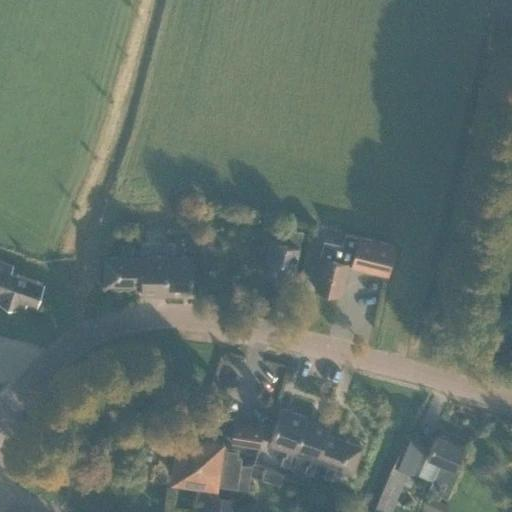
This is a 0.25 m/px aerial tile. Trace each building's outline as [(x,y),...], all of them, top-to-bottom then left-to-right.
[(241,217),(253,220),(256,207),(244,204),(241,217)] [(264,269),(291,276),(299,244),(298,244),(302,228),(282,224),(279,239),(271,237),(264,269)] [(344,231),(342,243),(323,239),(319,255),(315,269),(318,271),(314,287),(339,293),(346,263),(387,273),(393,243),(344,231)] [(141,293),(167,293),(167,254),(166,254),(149,254),(149,239),(141,239),(141,254),(141,283),(141,293)] [(166,239),(166,254),(167,254),(167,293),(193,293),(193,254),(172,254),(172,248),(175,248),(175,239),(166,239)] [(104,283),(141,283),(141,254),(130,254),(130,241),(121,242),(121,254),(104,254),(104,283)] [(0,296),(0,297),(0,298),(0,299),(15,305),(16,300),(24,303),(26,298),(36,301),(43,281),(10,270),(12,263),(0,258),(0,296)] [(288,464),(293,450),(306,414),(281,405),(268,441),(288,448),(286,454),(283,453),(280,461),(288,464)] [(330,422),(306,414),(293,450),(311,457),(309,462),(307,461),(304,470),(312,472),(317,458),(327,431),(330,422)] [(262,424),(234,419),(230,441),(259,446),(262,424)] [(327,431),(317,458),(327,462),(323,474),(331,477),(335,465),(352,471),(362,444),(327,431)] [(426,454),(440,460),(427,487),(445,495),(458,467),(454,466),(464,443),(436,431),(426,454)] [(372,511),(390,511),(413,459),(417,460),(425,441),(405,433),(372,511)] [(237,485),(241,454),(237,454),(238,448),(225,446),(225,442),(220,442),(220,441),(181,436),(175,475),(213,481),(237,485)] [(279,483),(283,472),(264,465),(261,477),(279,483)] [(251,511),(254,499),(206,492),(203,511),(251,511)] [(430,493),(425,509),(434,511),(449,511),(453,501),(430,493)]
